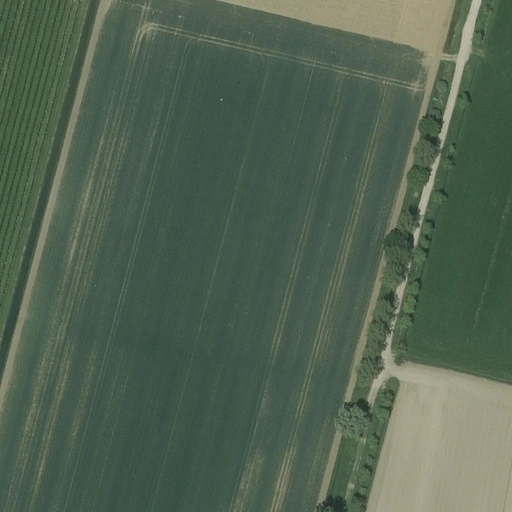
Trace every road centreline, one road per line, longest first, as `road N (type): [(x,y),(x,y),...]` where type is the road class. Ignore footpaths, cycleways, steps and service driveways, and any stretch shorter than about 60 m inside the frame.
road 1 (unclassified): [(478,0),(377,381)]
road 2 (track): [(377,381),(343,511)]
